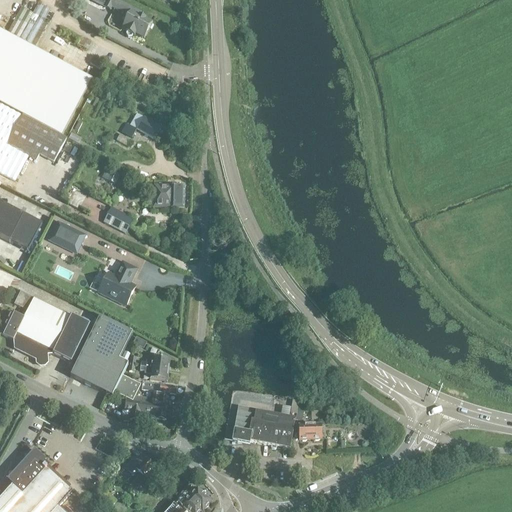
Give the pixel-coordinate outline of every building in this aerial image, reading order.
[(73,8),(77,0),(70,0),(68,6),(73,8)] [(141,14),(115,0),(108,0),(105,8),(111,11),(112,9),(129,17),(122,31),(126,33),(128,35),(127,36),(129,39),(133,39),(134,37),(135,38),(136,35),(145,40),(153,24),(140,17),(141,14)] [(0,28),(0,101),(24,115),(63,136),(80,105),(94,79),(80,71),(35,47),(31,45),(48,14),(50,11),(39,4),(33,15),(22,9),(8,33),(0,28)] [(88,51),(92,43),(82,38),(78,45),(88,51)] [(22,117),(0,104),(0,173),(16,182),(29,157),(37,161),(40,155),(55,163),(67,140),(23,116),(22,117)] [(144,119),(137,131),(154,141),(161,129),(144,119)] [(126,125),(121,134),(132,140),(137,131),(130,126),(126,125)] [(107,181),(108,180),(111,173),(107,171),(106,170),(105,171),(101,178),(106,181),(107,181)] [(185,198),(185,186),(173,186),(173,187),(146,186),(146,195),(154,196),(154,198),(185,198)] [(185,210),(185,198),(154,198),(154,209),(172,209),(172,210),(185,210)] [(0,238),(11,244),(25,218),(0,205),(0,238)] [(126,234),(133,220),(112,209),(105,223),(126,234)] [(86,236),(78,232),(57,222),(48,242),(68,252),(77,256),(86,236)] [(105,282),(98,295),(126,308),(135,288),(128,285),(131,280),(132,281),(137,271),(122,264),(115,278),(109,275),(108,275),(108,276),(105,282)] [(91,325),(21,291),(15,304),(28,310),(24,318),(22,317),(11,312),(4,326),(7,327),(3,335),(12,340),(14,341),(14,339),(15,340),(16,348),(36,358),(36,366),(40,367),(44,367),(47,364),(46,355),(51,355),(71,365),(91,325)] [(136,396),(142,384),(124,376),(130,363),(121,359),(133,334),(100,318),(97,323),(72,375),(109,394),(102,408),(106,409),(113,396),(114,396),(116,392),(133,401),(136,396)] [(160,359),(159,358),(156,358),(155,359),(153,359),(152,363),(146,362),(146,364),(144,364),(143,368),(169,371),(170,361),(160,359)] [(167,382),(169,371),(143,368),(143,372),(145,373),(144,375),(151,375),(150,380),(167,382)] [(177,396),(178,388),(143,384),(142,394),(169,396),(170,395),(177,396)] [(168,407),(169,396),(142,394),(141,397),(136,396),(133,401),(127,400),(127,402),(168,407)] [(295,421),(302,423),(306,400),(300,399),(296,419),(295,421)] [(293,401),(290,414),(297,415),(299,403),(293,401)] [(166,421),(168,407),(127,402),(125,411),(132,412),(130,421),(140,423),(142,411),(152,412),(151,419),(166,421)] [(238,407),(232,443),(233,443),(251,446),(251,444),(271,447),(271,449),(276,450),(276,448),(290,451),(295,421),(295,420),(290,419),(282,418),(257,413),(257,411),(240,408),(238,407)] [(301,441),(322,440),(322,427),(300,427),(301,441)] [(0,511),(60,511),(58,509),(72,494),(46,471),(46,470),(47,469),(44,467),(47,463),(34,451),(7,482),(13,487),(0,500),(0,511)] [(134,458),(124,469),(133,477),(137,471),(141,475),(130,486),(139,494),(150,483),(143,477),(153,466),(142,455),(137,460),(134,458)] [(203,511),(212,502),(197,489),(190,497),(186,494),(178,502),(182,506),(182,507),(187,511),(195,511),(198,509),(200,511),(203,511)] [(109,511),(117,503),(107,494),(99,502),(109,511)]
